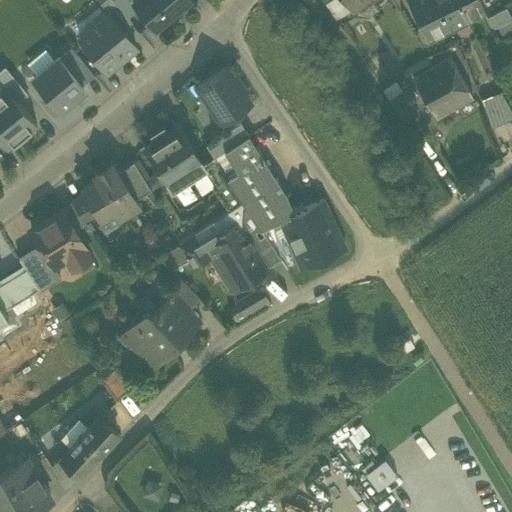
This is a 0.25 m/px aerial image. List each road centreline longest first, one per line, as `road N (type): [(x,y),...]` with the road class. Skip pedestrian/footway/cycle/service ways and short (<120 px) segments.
road 1 (residential): [(377,257),(228,334),(52,511)]
road 2 (residential): [(0,206),(221,29)]
road 3 (unclassified): [(221,29),(377,257)]
road 4 (residential): [(511,160),(377,257)]
